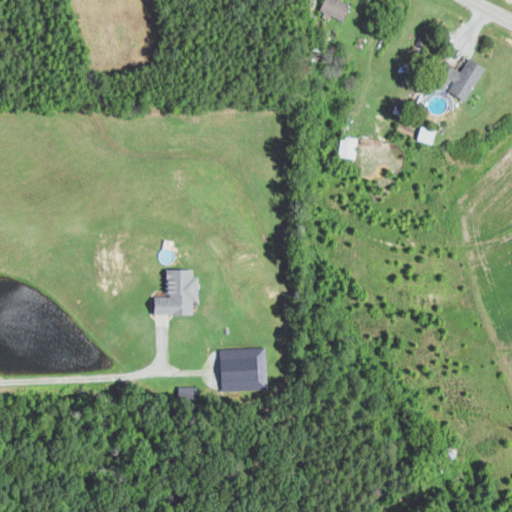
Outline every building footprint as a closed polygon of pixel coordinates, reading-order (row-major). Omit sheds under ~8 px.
[(327,0),(322,16),(332,19),(333,14),(349,19),(355,0),(327,0)] [(451,89),(471,99),(488,64),(471,56),(464,70),(456,66),(451,77),(456,79),(451,89)] [(421,140),(437,143),(439,128),(423,125),(421,140)] [(360,136),(342,135),(340,156),(359,157),(360,136)] [(203,299),(203,275),(197,275),(197,268),(172,267),(172,296),(158,296),(158,313),(197,313),(197,299),(203,299)] [(224,348),(225,390),(269,388),(267,347),(224,348)]
